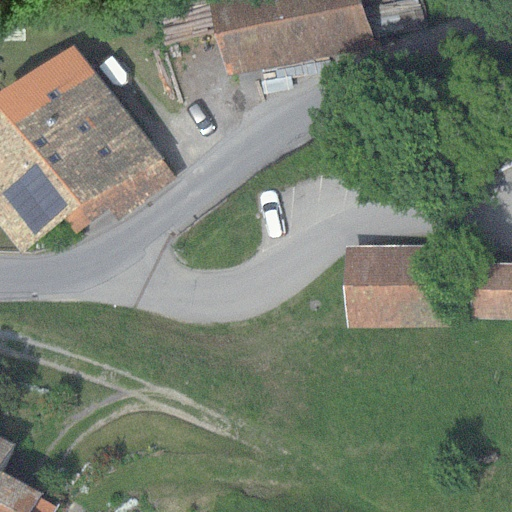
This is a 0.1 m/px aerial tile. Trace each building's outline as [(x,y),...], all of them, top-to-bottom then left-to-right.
[(359,0),(209,0),(225,70),(368,40),(359,0)] [(67,38),(0,86),(0,103),(74,206),(100,188),(150,152),(67,38)] [(74,206),(0,103),(0,226),(16,248),(74,206)] [(150,152),(100,188),(118,213),(168,177),(150,152)] [(456,244),(345,248),(348,326),(459,322),(456,244)] [(511,263),(473,263),(472,316),(511,315),(511,263)] [(0,511),(22,511),(33,491),(0,474),(0,511)]
